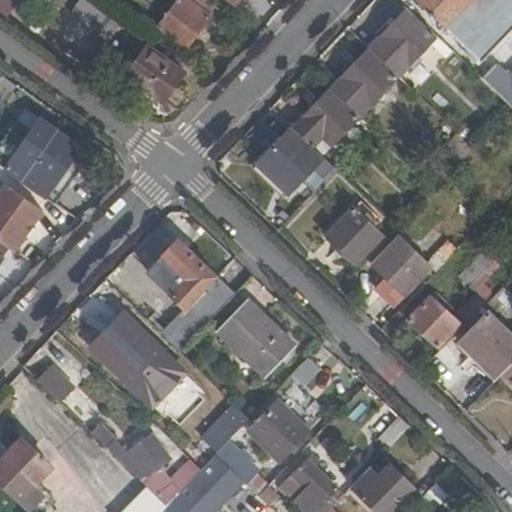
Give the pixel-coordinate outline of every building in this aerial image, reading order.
[(2,0),(0,4),(0,11),(10,19),(23,0),(2,0)] [(187,50),(210,16),(187,0),(177,0),(157,29),(187,50)] [(187,0),(210,16),(218,5),(210,0),(187,0)] [(511,0),(419,0),(482,60),(511,28),(511,0)] [(399,77),(431,44),(436,39),(407,11),(370,49),(399,77)] [(450,52),(436,39),(431,44),(446,58),(450,52)] [(165,103),(186,73),(149,46),(127,76),(165,103)] [(332,89),(361,117),(396,79),(368,52),(332,89)] [(500,96),(511,84),(486,60),(475,72),(500,96)] [(511,82),(511,84),(500,96),(511,106),(511,82)] [(293,129),(313,149),(324,138),(333,146),(358,119),(330,91),(293,129)] [(6,168),(39,192),(55,169),(68,177),(78,163),(66,154),(74,143),(49,125),(40,138),(31,132),(6,168)] [(292,128),(259,162),(289,191),(322,157),(313,149),(293,129),(292,128)] [(459,134),(420,173),(426,178),(436,188),(474,149),(459,134)] [(324,138),(313,149),(322,157),(333,146),(324,138)] [(436,188),(426,178),(419,186),(429,196),(436,188)] [(0,193),(0,242),(15,253),(44,212),(6,185),(0,193)] [(353,210),(327,236),(357,263),(381,237),(353,210)] [(153,225),(127,265),(140,273),(166,233),(153,225)] [(435,273),(453,254),(446,246),(427,264),(398,238),(375,263),(407,293),(431,269),(435,273)] [(184,308),(160,333),(180,352),(207,322),(235,293),(179,240),(147,272),(184,308)] [(449,333),(453,337),(482,307),(502,286),(511,278),(484,253),(462,275),(479,291),(453,317),(431,297),(409,319),(438,345),(449,333)] [(511,294),(502,286),(482,307),(488,314),(490,316),(511,294)] [(207,322),(217,332),(248,300),(238,290),(235,293),(207,322)] [(296,346),(248,300),(217,332),(265,378),(296,346)] [(460,343),(497,378),(504,371),(511,362),(511,336),(490,316),(488,314),(460,343)] [(135,358),(119,374),(152,408),(187,372),(141,329),(123,347),(135,358)] [(308,357),(288,377),(300,388),(319,368),(308,357)] [(49,365),(35,380),(59,402),(73,388),(49,365)] [(299,442),(309,431),(278,401),(250,431),(280,461),(289,452),(299,442)] [(382,439),(391,448),(411,429),(402,420),(382,439)] [(93,436),(141,483),(162,467),(173,458),(153,433),(128,451),(102,426),(93,436)] [(0,480),(30,510),(44,495),(35,485),(53,467),(21,437),(0,459),(0,480)] [(227,442),(215,454),(246,484),(258,472),(246,461),(239,453),(227,442)] [(299,442),(289,452),(294,456),(303,446),(299,442)] [(242,449),(239,453),(246,461),(250,457),(242,449)] [(308,462),(316,469),(321,464),(313,457),(308,462)] [(201,468),(192,459),(174,477),(184,487),(201,468)] [(306,511),(304,511),(327,511),(322,506),(337,490),(316,469),(308,462),(308,461),(282,487),(306,511)] [(354,486),(380,511),(392,511),(416,488),(392,464),(380,476),(372,468),(354,486)] [(172,480),(162,467),(141,483),(148,489),(149,490),(161,478),(178,493),(184,487),(174,477),(172,480)] [(161,478),(149,490),(165,506),(178,493),(161,478)] [(433,511),(449,496),(436,484),(425,496),(414,507),(420,511),(433,511)] [(275,495),(268,488),(259,497),(267,503),(275,495)] [(159,511),(165,506),(149,490),(148,489),(126,511),(159,511)]
